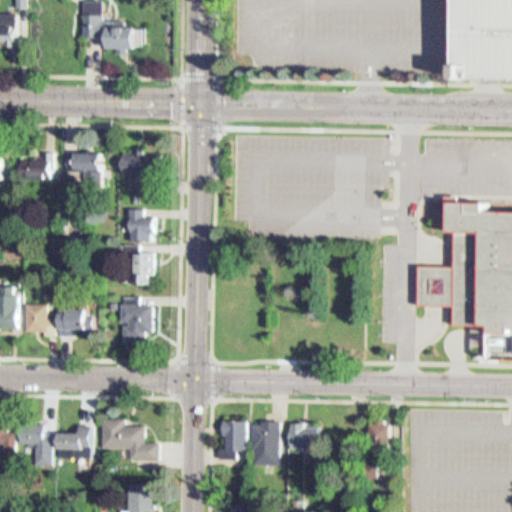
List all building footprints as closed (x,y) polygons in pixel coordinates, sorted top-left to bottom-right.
[(84,0),(84,28),(107,28),(106,44),(145,44),(145,20),(115,19),(115,10),(100,9),(100,0),(84,0)] [(511,0),(511,80),(460,80),(461,0),(511,0)] [(23,10),(23,42),(0,41),(1,21),(12,21),(12,10),(23,10)] [(128,149),(128,170),(165,171),(165,150),(149,150),(149,143),(139,143),(139,149),(128,149)] [(27,156),(39,156),(39,153),(49,154),(49,148),(59,149),(58,170),(55,170),(55,175),(27,175),(27,156)] [(73,149),(108,149),(108,167),(105,167),(105,182),(88,182),(88,167),(73,167),(73,149)] [(0,154),(0,181),(8,182),(8,155),(0,154)] [(462,263),(464,200),(496,201),(495,211),(511,211),(511,328),(501,328),(501,323),(461,322),(462,303),(462,263)] [(132,204),(132,213),(135,213),(135,234),(153,235),(153,230),(159,230),(160,212),(149,212),(149,204),(132,204)] [(158,249),(158,271),(152,271),(152,281),(131,281),(131,249),(158,249)] [(462,263),(426,263),(425,302),(462,303),(462,263)] [(1,290),(1,318),(1,326),(25,327),(26,291),(19,290),(20,283),(7,283),(7,291),(1,290)] [(128,293),(128,316),(134,316),(134,322),(128,322),(128,335),(149,335),(150,329),(159,329),(159,302),(144,301),(144,293),(128,293)] [(34,300),(33,328),(54,328),(53,332),(62,332),(62,316),(54,316),(54,301),(34,300)] [(66,308),(66,332),(84,333),(84,327),(99,327),(100,315),(94,315),(94,305),(70,304),(70,308),(66,308)] [(511,338),(489,338),(489,360),(511,360),(511,338)] [(108,415),(108,444),(136,445),(136,456),(165,457),(165,439),(151,439),(151,422),(131,422),(131,415),(108,415)] [(227,415),(227,434),(230,434),(230,444),(224,444),(224,457),(244,457),(254,448),(254,416),(227,415)] [(258,422),(257,445),(260,445),(259,462),(284,462),(286,416),(266,415),(266,422),(258,422)] [(296,419),(295,446),(324,446),(325,423),(310,423),(310,419),(296,419)] [(0,420),(8,420),(8,429),(16,429),(16,451),(0,451),(0,420)] [(25,440),(26,420),(53,420),(53,430),(58,430),(57,460),(40,460),(40,441),(25,440)] [(396,421),(395,459),(373,459),(375,420),(396,421)] [(65,429),(65,454),(99,455),(100,422),(86,421),(85,430),(65,429)] [(367,467),(386,468),(385,485),(367,484),(367,467)] [(134,481),(134,511),(158,511),(159,481),(134,481)] [(309,511),(309,495),(294,494),(293,511),(309,511)] [(238,500),(237,511),(264,511),(265,501),(238,500)]
